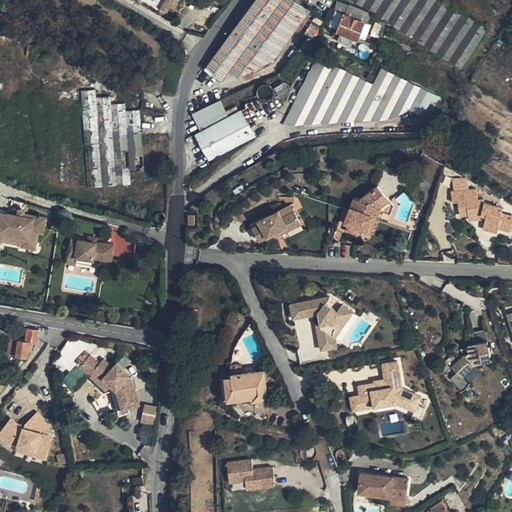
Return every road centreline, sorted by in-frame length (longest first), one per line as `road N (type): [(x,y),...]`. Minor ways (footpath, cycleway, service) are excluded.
road 1 (residential): [(160,341),(175,276),(185,78),(238,0)]
road 2 (unclassified): [(157,511),(171,362),(160,341)]
road 3 (unclassified): [(160,341),(0,318)]
